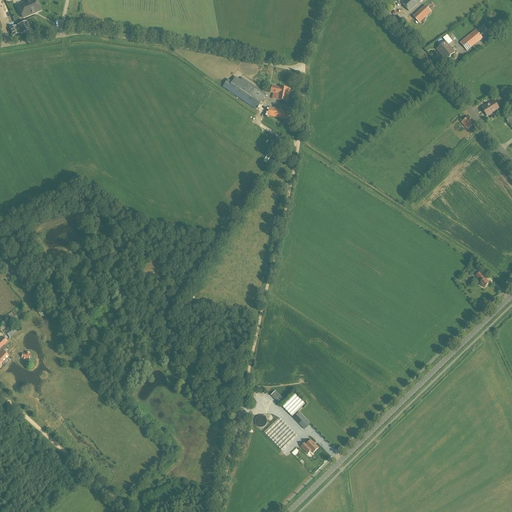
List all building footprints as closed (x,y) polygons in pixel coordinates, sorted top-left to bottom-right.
[(23,18),(41,11),(36,0),(29,0),(17,5),(23,18)] [(409,12),(422,0),(404,0),(401,3),(409,12)] [(429,10),(425,7),(423,9),(423,8),(414,17),(420,23),(429,15),(426,12),(429,10)] [(30,30),(27,22),(18,26),(16,27),(16,26),(10,29),(12,36),(18,33),(20,32),(21,34),(30,30)] [(476,30),(471,34),(460,43),(467,51),(482,38),(476,30)] [(439,47),(436,49),(445,59),(445,60),(449,58),(455,52),(449,45),(453,42),(448,35),(443,39),(446,42),(439,47)] [(444,69),(448,65),(444,60),(440,64),(444,69)] [(237,85),(231,93),(244,102),(256,110),(261,103),(264,99),(267,95),(266,94),(249,83),(242,78),(240,80),(237,85)] [(288,102),(290,89),(272,86),(272,88),(270,88),(270,91),(271,92),(271,93),(278,94),(277,100),(288,102)] [(487,116),(499,109),(494,100),(482,107),(487,116)] [(274,108),(269,107),(268,116),(284,119),(285,110),(276,108),(274,107),(274,108)] [(468,129),(474,124),(468,117),(462,122),(468,129)] [(9,275),(17,270),(5,253),(0,257),(0,258),(3,263),(1,264),(9,275)] [(467,282),(472,276),(472,275),(471,274),(476,269),(473,266),(465,274),(465,275),(463,277),(467,282)] [(485,288),(490,283),(485,279),(485,278),(480,273),(476,276),(482,281),(479,284),(482,286),(483,285),(485,288)] [(9,337),(17,332),(13,326),(5,331),(9,337)] [(0,365),(9,357),(3,351),(6,348),(4,346),(7,342),(2,337),(0,338),(0,365)] [(273,394),(279,402),(284,398),(278,390),(273,394)] [(293,417),(306,404),(299,397),(283,406),(293,417)] [(312,401),(309,404),(320,416),(324,413),(312,401)] [(308,406),(305,409),(317,419),(320,416),(308,406)] [(305,429),(311,424),(300,412),(294,418),(305,429)] [(261,415),(260,415),(259,416),(258,416),(257,417),(256,417),(256,418),(255,419),(255,420),(255,421),(255,422),(255,423),(255,424),(256,425),(257,426),(258,427),(259,427),(260,428),(261,428),(262,427),(263,427),(264,427),(265,426),(266,425),(266,424),(267,423),(267,422),(267,421),(267,420),(267,419),(266,418),(266,417),(265,417),(264,416),(263,416),(262,415),(261,415)] [(283,451),(298,436),(280,418),(265,432),(283,451)] [(319,448),(311,440),(307,444),(305,443),(301,447),(308,454),(311,451),(313,453),(319,448)]
